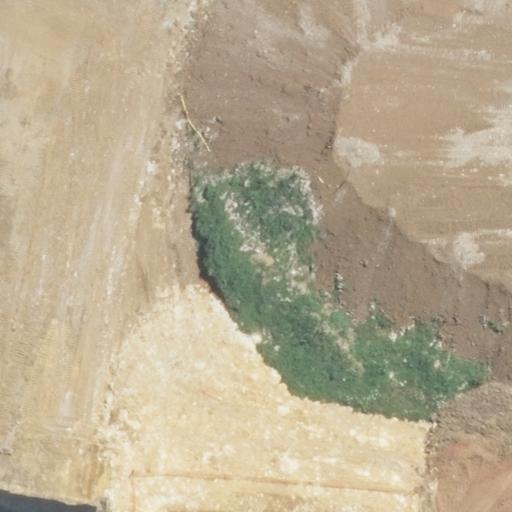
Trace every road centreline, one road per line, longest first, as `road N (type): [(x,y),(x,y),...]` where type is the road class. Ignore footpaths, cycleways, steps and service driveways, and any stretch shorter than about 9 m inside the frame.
road 1 (residential): [(7,511),(34,277),(80,199),(149,159),(219,149)]
road 2 (residential): [(219,149),(511,182)]
road 3 (residential): [(240,0),(219,149)]
